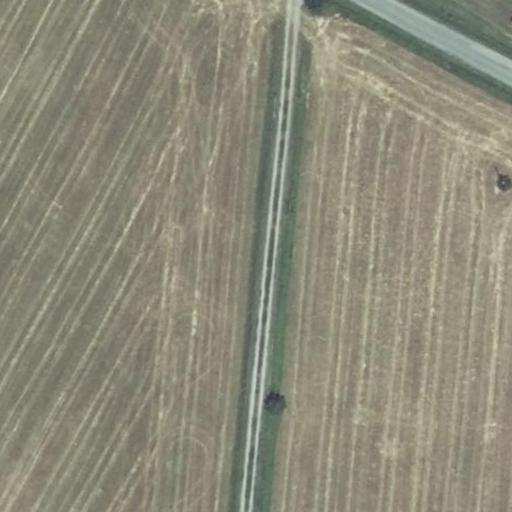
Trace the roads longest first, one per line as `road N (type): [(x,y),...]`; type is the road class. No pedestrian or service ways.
road 1 (track): [(285,511),(324,69),(319,34),(293,8)]
road 2 (tertiary): [(373,0),(511,78)]
